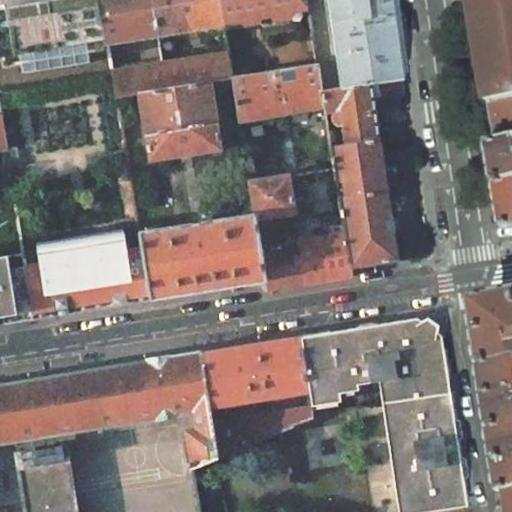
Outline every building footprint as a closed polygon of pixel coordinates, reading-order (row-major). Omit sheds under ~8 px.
[(101,0),(0,0),(0,91),(113,72),(110,55),(109,46),(104,18),(101,0)] [(152,0),(101,0),(104,18),(109,46),(134,41),(135,48),(123,49),(124,53),(110,55),(113,72),(117,97),(140,93),(167,89),(163,62),(159,37),(152,0)] [(219,0),(152,0),(159,37),(224,27),(224,25),(219,0)] [(307,0),(219,0),(224,25),(242,21),(241,11),(260,7),(262,18),(277,16),(278,23),(300,20),(304,10),(309,9),(307,0)] [(316,52),(318,65),(323,92),(405,78),(397,25),(399,25),(396,2),(394,3),(393,0),(307,0),(309,9),(314,41),(316,52)] [(511,0),(493,0),(511,109),(511,0)] [(228,51),(163,62),(167,89),(211,82),(232,79),(233,79),(231,67),(228,51)] [(250,64),(231,67),(233,79),(252,76),(250,64)] [(252,76),(233,79),(232,79),(239,121),(325,108),(323,92),(318,65),(252,76)] [(405,78),(323,92),(325,108),(332,148),(380,140),(374,98),(407,93),(405,78)] [(167,89),(140,93),(151,162),(221,151),(211,82),(167,89)] [(384,115),(386,131),(412,127),(409,111),(384,115)] [(0,149),(8,148),(2,115),(0,115),(0,149)] [(380,140),(332,148),(335,171),(337,183),(348,182),(345,185),(344,188),(344,191),(346,196),(352,198),(340,200),(341,209),(351,267),(398,260),(380,140)] [(335,171),(325,173),(331,211),(341,209),(340,200),(337,183),(335,171)] [(289,176),(249,182),(255,216),(256,221),(296,215),(289,176)] [(335,238),(300,243),(307,283),(352,276),(351,267),(341,209),(331,211),(335,238)] [(0,316),(5,316),(6,323),(35,318),(28,269),(27,260),(19,215),(0,225),(0,316)] [(205,224),(140,234),(142,249),(150,299),(266,281),(261,250),(256,221),(255,216),(211,222),(210,216),(204,217),(205,224)] [(49,316),(136,301),(150,299),(142,249),(126,252),(124,239),(110,242),(111,246),(103,247),(101,239),(63,245),(65,254),(60,255),(62,263),(28,269),(35,318),(49,315),(49,316)] [(300,243),(261,250),(266,281),(267,290),(307,283),(300,243)] [(511,302),(500,304),(510,373),(511,372),(511,302)] [(386,431),(395,488),(405,487),(408,511),(436,511),(468,507),(441,335),(417,318),(300,337),(309,392),(378,382),(387,380),(396,429),(386,431)] [(300,337),(201,353),(210,408),(309,392),(300,337)] [(0,443),(193,412),(196,429),(185,431),(190,462),(186,463),(187,470),(193,468),(193,470),(218,459),(212,423),(210,408),(201,353),(168,357),(168,356),(167,356),(147,360),(147,361),(0,384),(0,443)] [(378,382),(386,431),(396,429),(387,380),(378,382)] [(312,407),(212,423),(218,459),(314,419),(312,407)] [(77,511),(68,446),(14,455),(22,511),(77,511)] [(395,488),(398,511),(408,511),(405,487),(395,488)]
